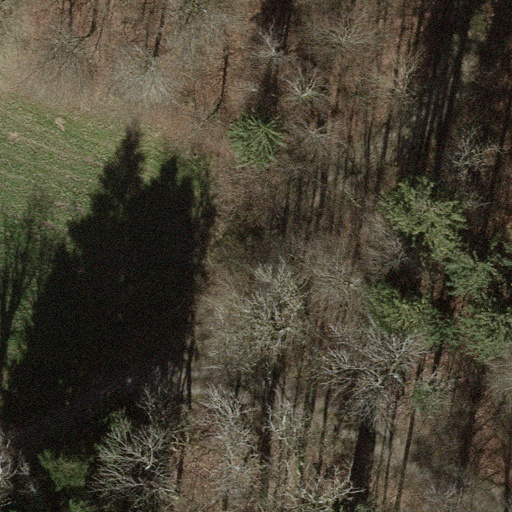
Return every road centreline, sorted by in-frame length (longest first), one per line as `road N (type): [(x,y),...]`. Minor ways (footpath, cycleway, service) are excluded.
road 1 (track): [(0,463),(195,366),(511,510)]
road 2 (track): [(452,0),(456,31),(430,143),(195,366)]
